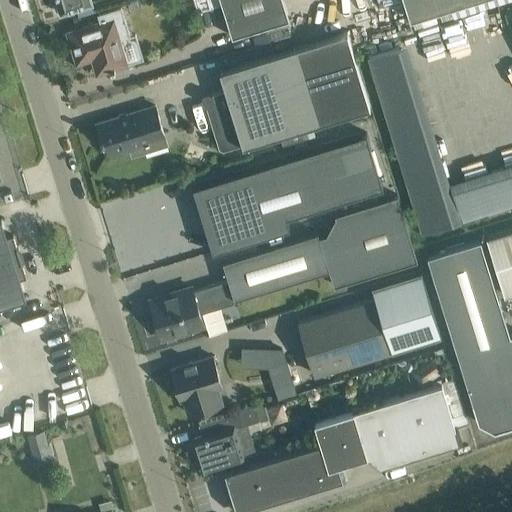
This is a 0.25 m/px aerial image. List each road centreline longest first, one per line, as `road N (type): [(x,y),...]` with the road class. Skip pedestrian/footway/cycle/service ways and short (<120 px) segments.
road 1 (unclassified): [(171,511),(11,0)]
road 2 (unknown): [(83,228),(268,173)]
road 3 (unknown): [(47,115),(197,67)]
